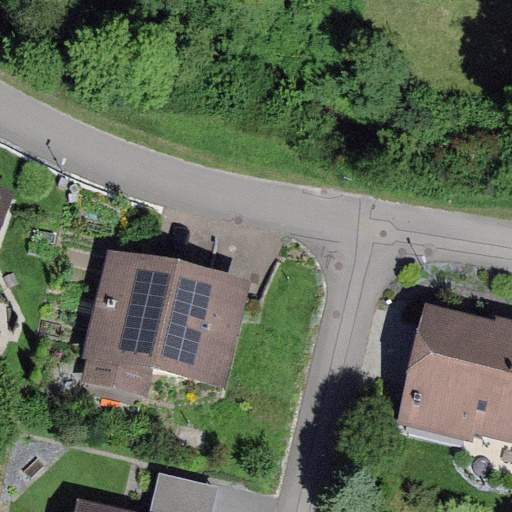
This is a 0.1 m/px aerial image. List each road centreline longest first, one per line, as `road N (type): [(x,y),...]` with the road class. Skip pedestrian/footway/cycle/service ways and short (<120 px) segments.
road 1 (residential): [(369,221),(183,187),(115,164),(0,106)]
road 2 (residential): [(306,511),(369,221)]
road 3 (residential): [(511,243),(369,221)]
